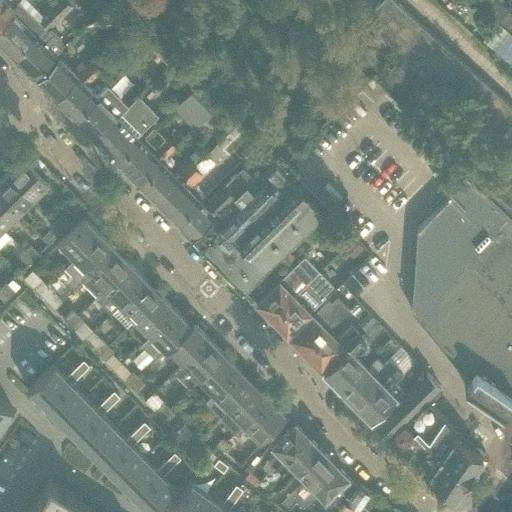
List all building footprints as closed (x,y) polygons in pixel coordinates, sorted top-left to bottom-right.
[(0,0),(0,18),(1,17),(16,2),(14,0),(0,0)] [(4,21),(0,24),(0,45),(10,56),(41,25),(37,21),(42,16),(26,0),(20,0),(17,3),(19,5),(12,12),(4,21)] [(379,0),(363,19),(494,138),(511,118),(511,106),(395,0),(379,0)] [(57,10),(43,24),(48,29),(50,27),(72,7),(66,1),(58,10),(57,10)] [(112,1),(94,17),(104,27),(122,12),(112,1)] [(42,16),(37,21),(41,25),(43,24),(57,10),(53,5),(42,16)] [(41,25),(10,56),(31,77),(61,48),(61,39),(50,27),(48,29),(43,24),(41,25)] [(160,39),(149,48),(162,61),(172,51),(160,39)] [(35,80),(55,100),(77,78),(58,58),(35,80)] [(92,63),(77,78),(86,86),(100,72),(92,63)] [(176,65),(168,73),(175,80),(183,72),(176,65)] [(349,72),(345,79),(356,90),(368,79),(355,66),(349,72)] [(55,100),(74,120),(97,97),(86,86),(77,78),(55,100)] [(196,85),(173,107),(194,128),(216,105),(196,85)] [(74,120),(93,140),(116,117),(127,107),(108,87),(97,97),(74,120)] [(116,117),(93,140),(113,160),(136,137),(157,116),(138,96),(127,107),(116,117)] [(161,162),(140,141),(137,139),(136,137),(113,160),(115,161),(138,185),(161,162)] [(166,139),(155,148),(160,153),(164,158),(175,149),(171,144),(166,139)] [(23,156),(7,172),(33,198),(49,182),(23,156)] [(186,158),(175,169),(184,178),(194,167),(186,158)] [(138,185),(157,205),(180,182),(161,162),(138,185)] [(205,225),(192,237),(200,245),(199,246),(242,290),(242,289),(256,275),(321,211),(276,166),(265,177),(276,189),(274,191),(265,181),(254,192),(246,184),(242,188),(233,197),(241,205),(218,227),(210,220),(205,225)] [(194,167),(184,178),(192,186),(203,176),(194,167)] [(7,172),(0,178),(0,195),(17,213),(33,198),(7,172)] [(416,230),(411,310),(429,332),(456,366),(470,375),(471,376),(464,385),(508,414),(511,407),(511,396),(506,392),(511,386),(511,310),(460,260),(481,239),(499,221),(511,233),(511,215),(492,196),(470,176),(416,230)] [(200,202),(177,225),(191,239),(242,188),(232,177),(203,205),(200,202)] [(180,182),(157,205),(177,225),(200,202),(205,197),(192,186),(184,178),(180,182)] [(511,188),(505,182),(492,196),(511,215),(511,188)] [(0,195),(0,226),(2,228),(17,213),(0,195)] [(60,215),(55,220),(63,229),(69,223),(60,215)] [(58,243),(73,258),(99,233),(84,217),(58,243)] [(63,229),(55,220),(49,226),(58,234),(63,229)] [(336,221),(328,229),(335,236),(343,229),(336,221)] [(511,233),(499,221),(481,239),(511,269),(511,233)] [(73,289),(81,281),(89,274),(114,249),(99,233),(73,258),(63,268),(71,276),(66,282),(73,289)] [(353,239),(343,249),(352,258),(362,248),(353,239)] [(511,269),(481,239),(460,260),(511,310),(511,269)] [(30,245),(24,251),(33,259),(38,254),(30,245)] [(114,249),(89,274),(81,281),(97,296),(130,264),(114,249)] [(33,259),(24,251),(18,256),(27,265),(33,259)] [(271,319),(319,271),(320,271),(305,256),(256,303),(271,319)] [(109,314),(119,304),(145,279),(130,264),(97,296),(94,298),(109,314)] [(326,296),(324,294),(333,285),(319,271),(271,319),(287,334),(326,296)] [(39,281),(32,288),(38,294),(45,287),(47,285),(41,279),(39,281)] [(119,304),(134,320),(160,295),(145,279),(119,304)] [(4,283),(0,288),(9,296),(13,291),(4,283)] [(45,287),(38,294),(53,309),(60,302),(50,292),(52,290),(47,285),(45,287)] [(9,296),(0,288),(0,287),(0,300),(3,303),(9,296)] [(134,320),(149,335),(175,310),(160,295),(134,320)] [(290,338),(305,353),(328,330),(349,310),(336,297),(331,302),(328,299),(290,338)] [(62,318),(68,325),(77,316),(71,310),(62,318)] [(155,361),(168,348),(193,322),(190,325),(175,310),(149,335),(139,345),(155,361)] [(356,323),(364,331),(374,321),(366,313),(356,323)] [(77,316),(68,325),(73,329),(82,321),(77,316)] [(168,348),(183,363),(208,338),(193,322),(168,348)] [(328,330),(305,353),(320,368),(358,331),(351,323),(336,338),(328,330)] [(323,371),(339,388),(364,364),(355,355),(379,331),(372,324),(323,371)] [(84,339),(100,354),(107,347),(92,331),(84,339)] [(188,388),(198,379),(223,353),(208,338),(183,363),(173,373),(188,388)] [(107,347),(100,354),(105,360),(112,352),(107,347)] [(198,379),(213,394),(239,369),(223,353),(198,379)] [(339,388),(355,404),(395,364),(388,358),(372,373),(364,364),(339,388)] [(83,359),(74,368),(80,374),(89,365),(83,359)] [(53,363),(27,389),(28,390),(42,404),(42,405),(69,379),(66,376),(54,365),(54,364),(53,363)] [(395,364),(355,404),(371,420),(395,396),(388,389),(403,373),(395,364)] [(74,368),(66,376),(69,379),(71,382),(80,374),(74,368)] [(213,394),(204,403),(219,418),(254,384),(239,369),(213,394)] [(388,409),(374,423),(389,439),(405,423),(428,400),(430,403),(440,393),(440,387),(425,371),(425,372),(388,409)] [(123,381),(129,386),(137,378),(131,372),(123,381)] [(137,378),(129,386),(134,392),(143,383),(137,378)] [(69,379),(42,405),(43,405),(58,420),(84,394),(83,394),(71,382),(69,379)] [(254,384),(219,418),(234,434),(243,425),(269,399),(254,384)] [(113,390),(105,399),(110,405),(119,396),(113,390)] [(84,394),(58,420),(73,435),(72,435),(73,436),(99,410),(96,407),(84,395),(84,394)] [(105,399),(96,407),(99,410),(102,413),(110,405),(105,399)] [(269,399),(243,425),(259,441),(285,415),(269,399)] [(0,428),(12,411),(13,410),(0,400),(0,428)] [(428,400),(405,423),(423,442),(426,444),(425,446),(468,476),(482,456),(451,435),(455,430),(430,403),(428,400)] [(153,411),(159,417),(168,408),(162,403),(153,411)] [(168,408),(159,417),(164,422),(173,414),(168,408)] [(99,410),(73,436),(74,436),(88,451),(114,425),(102,413),(99,410)] [(143,421),(135,429),(141,435),(149,427),(143,421)] [(277,450),(261,466),(268,473),(306,434),(294,422),(280,436),(271,445),(277,450)] [(405,423),(389,439),(422,472),(434,485),(453,498),(468,476),(425,446),(426,444),(423,442),(405,423)] [(114,425),(88,451),(103,466),(103,467),(129,441),(126,438),(114,426),(115,426),(114,425)] [(135,429),(126,438),(129,441),(132,444),(141,435),(135,429)] [(184,442),(189,448),(198,439),(192,434),(184,442)] [(290,464),(296,470),(319,447),(306,434),(268,473),(260,480),(257,483),(265,489),(274,479),(290,464)] [(198,439),(189,448),(195,453),(203,444),(198,439)] [(221,439),(216,445),(226,452),(231,446),(221,439)] [(129,441),(103,467),(104,467),(118,482),(145,456),(144,455),(144,456),(132,444),(129,441)] [(289,495),(296,502),(335,463),(319,447),(296,470),(305,479),(289,495)] [(174,452),(165,460),(171,466),(180,458),(174,452)] [(145,456),(118,482),(133,497),(134,497),(160,472),(157,468),(145,457),(145,456)] [(228,465),(218,458),(216,460),(213,464),(223,472),(228,465)] [(165,460),(157,468),(160,472),(162,474),(171,466),(165,460)] [(335,463),(296,502),(302,508),(318,492),(325,498),(347,476),(335,463)] [(246,474),(243,478),(255,486),(257,483),(260,480),(254,475),(249,471),(246,474)] [(160,472),(134,497),(134,498),(148,511),(151,511),(176,488),(174,486),(174,487),(162,474),(160,472)] [(98,511),(49,480),(28,511),(98,511)] [(189,480),(167,510),(169,511),(170,511),(193,511),(207,493),(206,493),(190,482),(190,481),(189,480)] [(235,484),(228,494),(235,499),(242,489),(235,484)] [(373,494),(359,485),(348,501),(361,511),(373,494)] [(207,493),(193,511),(220,511),(225,506),(221,504),(208,494),(207,493)] [(228,494),(221,504),(225,506),(228,509),(235,499),(228,494)]
